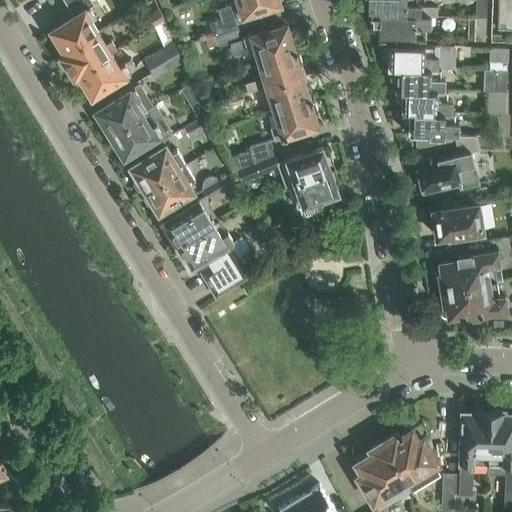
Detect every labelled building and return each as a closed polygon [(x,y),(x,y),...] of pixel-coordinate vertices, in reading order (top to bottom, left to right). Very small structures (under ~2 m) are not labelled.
[(74,14),(51,28),(65,51),(100,30),(92,16),(96,14),(90,4),(94,2),(93,0),(71,0),(67,3),(74,14)] [(222,27),(204,33),(205,36),(215,33),(241,25),(241,26),(262,20),(259,10),(280,3),(278,0),(235,0),(236,1),(226,4),(227,4),(216,7),(222,27)] [(417,3),(416,0),(362,0),(362,4),(368,4),(368,8),(370,8),(370,15),(372,15),(430,16),(430,14),(437,14),(437,5),(421,5),(421,3),(417,3)] [(487,16),(487,0),(476,0),(475,16),(487,16)] [(511,28),(511,0),(497,0),(497,28),(511,28)] [(149,14),(155,25),(164,19),(159,8),(149,14)] [(430,25),(430,16),(372,15),(372,22),(378,22),(378,37),(426,37),(426,25),(430,25)] [(486,39),(487,16),(475,16),(475,39),(486,39)] [(241,26),(241,25),(215,33),(219,45),(230,42),(230,43),(230,46),(230,49),(232,52),(235,53),(238,53),(241,52),(243,49),(253,46),(257,61),(296,49),(293,48),(292,45),(295,42),(293,35),(289,34),(286,25),(282,23),(248,33),(249,34),(244,35),(241,26)] [(100,30),(65,51),(61,54),(74,75),(78,72),(113,51),(113,50),(118,48),(112,39),(107,42),(100,30)] [(150,67),(178,50),(174,39),(144,56),(150,67)] [(382,45),(382,56),(387,56),(387,66),(394,66),(441,67),(455,67),(455,62),(454,62),(454,44),(434,43),(424,43),(388,42),(388,45),(382,45)] [(248,90),(301,74),(299,65),(301,61),(299,55),(295,53),(294,51),(296,49),(257,61),(262,77),(246,82),(248,90)] [(155,76),(183,60),(178,50),(150,67),(155,76)] [(120,63),(113,51),(78,72),(92,95),(109,84),(126,73),(125,71),(130,69),(135,64),(131,57),(120,63)] [(489,59),(489,68),(497,68),(508,68),(508,60),(489,59)] [(441,77),(441,67),(394,66),(394,88),(401,88),(445,89),(445,88),(445,77),(441,77)] [(507,89),(508,68),(497,68),(496,89),(507,89)] [(304,82),(301,74),(248,90),(252,101),(268,96),(272,110),(311,97),(309,96),(308,94),(310,90),(308,84),(304,82)] [(109,133),(144,111),(154,105),(146,92),(153,88),(147,77),(95,109),(101,120),(102,123),(105,129),(108,130),(109,133)] [(448,99),(448,89),(448,88),(445,88),(445,89),(401,88),(401,90),(396,93),(396,100),(400,102),(400,111),(408,111),(452,111),(452,99),(448,99)] [(310,99),(311,97),(272,110),(277,124),(271,126),(275,139),(281,137),(314,127),(317,123),(314,113),(317,110),(315,104),(311,102),(310,99)] [(205,104),(202,100),(192,107),(198,117),(208,111),(205,104)] [(214,101),(208,103),(205,104),(208,111),(210,115),(219,112),(214,101)] [(144,111),(109,133),(110,134),(110,138),(114,143),(117,145),(123,156),(145,142),(149,148),(164,138),(165,139),(172,134),(168,127),(169,126),(156,104),(154,105),(144,111)] [(214,122),(210,115),(208,111),(198,117),(184,125),(189,134),(196,130),(197,132),(214,122)] [(455,122),(455,111),(452,111),(408,111),(408,113),(404,113),(404,122),(408,122),(407,133),(416,133),(459,134),(459,133),(459,122),(455,122)] [(499,112),(498,136),(511,136),(511,134),(511,112),(507,112),(499,112)] [(172,134),(165,139),(164,138),(149,148),(151,151),(129,165),(136,175),(134,176),(134,180),(138,187),(141,188),(143,187),(144,188),(186,163),(194,158),(185,144),(183,145),(176,132),(172,134)] [(493,148),(494,135),(494,134),(488,134),(465,134),(459,133),(459,134),(416,133),(417,147),(455,139),(458,149),(436,154),(435,153),(418,157),(419,160),(416,161),(418,170),(416,173),(417,180),(421,183),(423,190),(459,183),(460,187),(480,183),(472,150),(480,147),(493,148)] [(250,145),(255,162),(276,154),(271,139),(250,145)] [(286,160),(283,161),(291,182),(333,167),(329,155),(325,153),(324,153),(321,146),(286,159),(286,160)] [(280,165),(276,154),(255,162),(236,170),(239,178),(240,177),(242,180),(280,165)] [(188,166),(186,163),(144,188),(144,190),(143,191),(143,195),(147,201),(151,203),(152,202),(158,213),(196,190),(189,179),(194,176),(193,175),(193,172),(190,166),(188,166)] [(338,180),(333,167),(291,182),(299,204),(301,202),(302,204),(337,192),(335,184),(336,184),(338,180)] [(235,170),(224,177),(229,184),(239,178),(236,170),(235,170)] [(202,183),(202,190),(218,180),(215,176),(212,175),(209,176),(206,177),(204,180),(202,183)] [(177,242),(219,217),(207,197),(205,194),(163,220),(170,231),(169,235),(172,239),(175,240),(177,242)] [(483,219),(481,203),(428,211),(430,227),(435,226),(437,236),(449,234),(449,236),(485,230),(483,219)] [(227,231),(219,217),(177,242),(178,245),(178,248),(181,254),(184,254),(191,266),(198,262),(201,260),(205,267),(200,270),(215,295),(249,275),(238,257),(251,249),(243,236),(238,238),(238,237),(234,239),(228,230),(227,231)] [(281,221),(264,230),(269,240),(286,231),(281,221)] [(457,253),(458,258),(440,261),(441,270),(437,271),(440,288),(496,279),(493,263),(501,262),(498,247),(457,253)] [(499,294),(496,279),(440,288),(442,304),(439,309),(439,312),(444,315),(466,312),(467,316),(493,312),(508,312),(506,294),(499,294)] [(487,463),(489,409),(475,409),(475,412),(461,412),(459,471),(454,471),(453,492),(454,492),(453,510),(463,510),(463,493),(473,493),(474,463),(487,463)] [(511,413),(503,413),(504,410),(489,409),(487,463),(503,464),(503,472),(506,473),(505,505),(511,504),(511,413)] [(395,431),(382,439),(411,489),(440,471),(437,466),(440,464),(423,435),(425,434),(427,428),(424,424),(418,423),(401,433),(400,432),(397,434),(395,431)] [(411,489),(382,439),(368,447),(370,451),(354,461),(360,471),(356,474),(373,502),(376,500),(380,508),(373,511),(384,511),(381,507),(398,497),(411,495),(409,491),(411,489)] [(453,492),(454,471),(443,470),(442,492),(453,492)] [(336,511),(319,483),(311,488),(309,487),(304,490),(304,492),(279,506),(282,511),(336,511)] [(9,504),(0,503),(0,511),(13,511),(13,510),(9,507),(9,504)]
